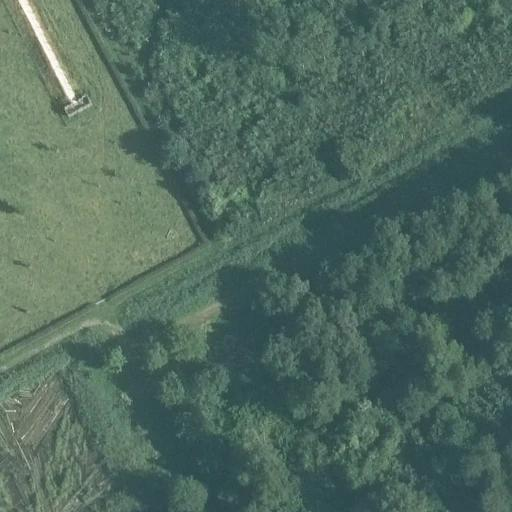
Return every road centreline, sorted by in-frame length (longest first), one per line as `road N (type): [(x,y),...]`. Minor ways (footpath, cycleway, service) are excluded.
road 1 (track): [(279,273),(511,147)]
road 2 (track): [(103,312),(128,353),(279,273)]
road 3 (track): [(128,353),(212,511)]
